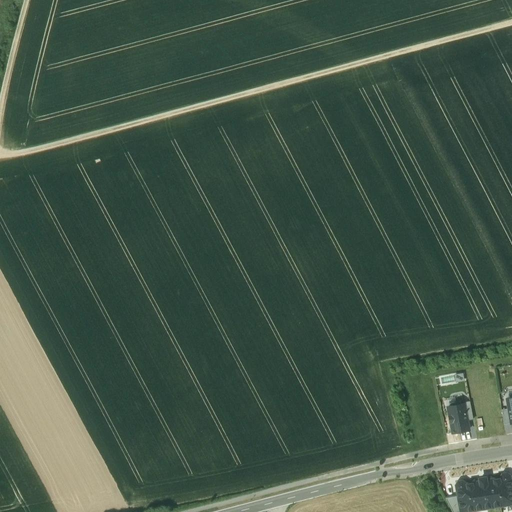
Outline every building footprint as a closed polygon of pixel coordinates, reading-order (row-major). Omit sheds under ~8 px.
[(464,405),(467,421),(473,420),(470,402),(464,403),(464,405)] [(464,405),(448,408),(452,433),(469,430),(467,421),(464,405)] [(504,425),(510,424),(508,409),(502,410),(504,425)] [(501,479),(465,485),(464,484),(462,482),(458,483),(456,486),(458,496),(461,511),(464,511),(511,503),(511,494),(511,490),(509,476),(506,474),(503,475),(501,478),(501,479)] [(461,511),(458,496),(445,498),(452,511),(461,511)]
